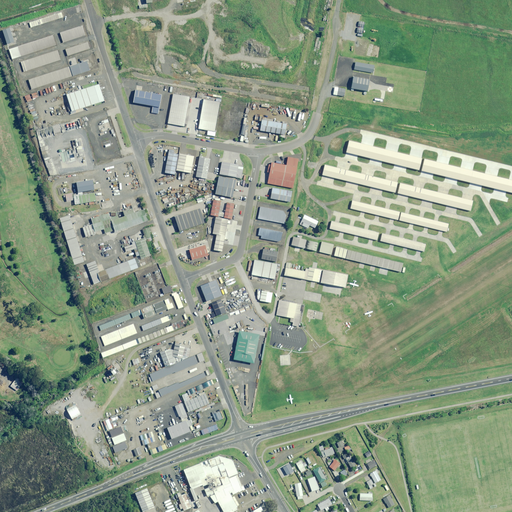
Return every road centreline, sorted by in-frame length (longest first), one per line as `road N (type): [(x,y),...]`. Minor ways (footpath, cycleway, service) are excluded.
road 1 (primary): [(511,378),(242,438)]
road 2 (primary): [(242,438),(39,511)]
road 3 (unclassified): [(182,279),(242,438)]
road 4 (unclassified): [(182,279),(240,251),(257,153)]
road 5 (unclassified): [(133,139),(182,279)]
road 6 (unclassified): [(87,0),(133,139)]
road 7 (unclassified): [(257,153),(166,135),(133,139)]
